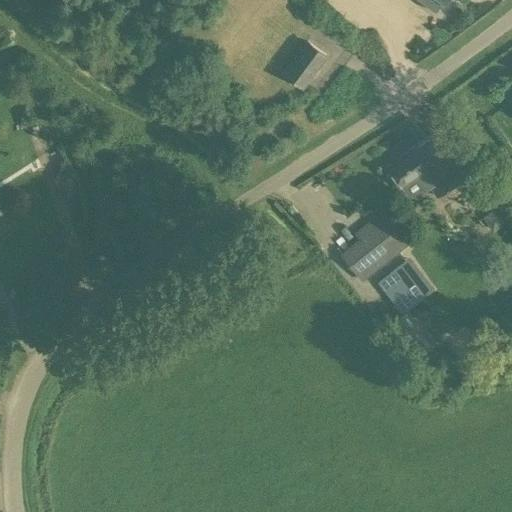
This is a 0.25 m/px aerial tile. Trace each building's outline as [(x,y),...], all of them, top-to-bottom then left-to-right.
[(421,0),(435,10),(442,1),(444,3),(446,0),(421,0)] [(307,40),(283,72),(301,85),(325,54),(307,40)] [(473,167),(442,125),(385,165),(402,189),(423,175),(436,194),(473,167)] [(63,198),(81,190),(68,163),(51,170),(63,198)] [(496,199),(502,194),(491,179),(485,183),(496,199)] [(511,216),(511,213),(505,203),(483,218),(492,231),(511,216)] [(362,281),(411,242),(385,209),(354,233),(359,238),(340,253),(362,281)] [(399,310),(433,289),(412,254),(377,276),(399,310)] [(390,323),(414,357),(429,346),(406,312),(390,323)]
